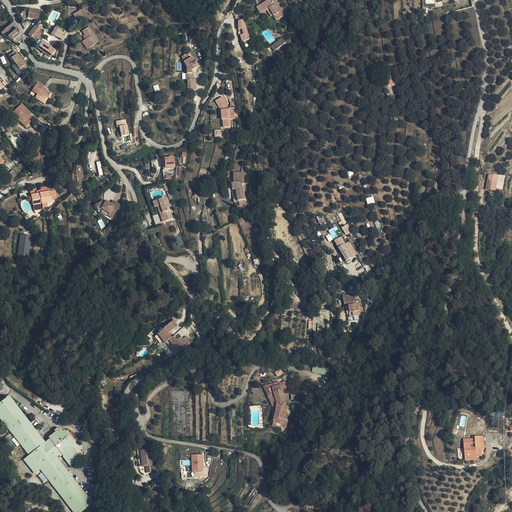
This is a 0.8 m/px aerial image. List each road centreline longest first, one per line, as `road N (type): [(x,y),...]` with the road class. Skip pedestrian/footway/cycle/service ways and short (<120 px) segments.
road 1 (unclassified): [(127,511),(120,469),(126,395),(200,343),(192,301),(144,240),(122,172),(107,156),(94,87),(88,78),(36,63),(6,0)]
road 2 (unclassified): [(511,332),(477,255),(486,54),(475,0)]
road 3 (track): [(424,399),(406,444),(427,511)]
